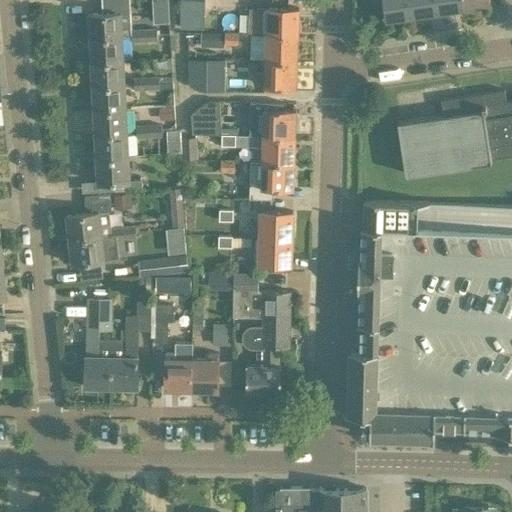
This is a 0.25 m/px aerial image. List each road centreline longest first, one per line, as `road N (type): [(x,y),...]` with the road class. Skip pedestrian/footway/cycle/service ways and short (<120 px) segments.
road 1 (residential): [(53,460),(6,0)]
road 2 (residential): [(320,461),(333,76)]
road 3 (residential): [(53,460),(320,461)]
road 4 (residential): [(511,467),(320,461)]
road 5 (residential): [(511,49),(333,76)]
